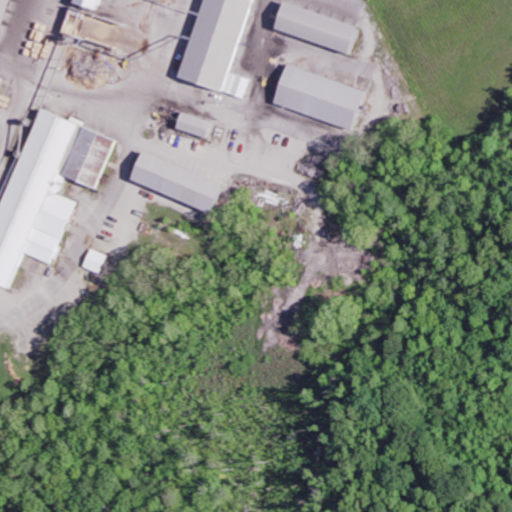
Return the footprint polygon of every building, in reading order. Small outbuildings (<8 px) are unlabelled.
[(0,0),(0,27),(10,31),(19,0),(0,0)] [(87,0),(86,6),(110,12),(113,0),(87,0)] [(259,0),(208,0),(187,80),(249,98),(254,79),(239,75),(259,0)] [(360,55),(368,27),(293,4),(285,33),(360,55)] [(282,107),(361,131),(373,91),(295,67),(282,107)] [(0,232),(0,283),(17,290),(30,255),(58,265),(81,202),(63,195),(69,178),(104,190),(121,140),(86,128),(88,124),(44,108),(0,232)] [(184,130),(213,139),(219,123),(189,114),(184,130)] [(222,214),(233,184),(151,154),(141,184),(222,214)] [(105,274),(111,255),(94,250),(88,269),(105,274)]
